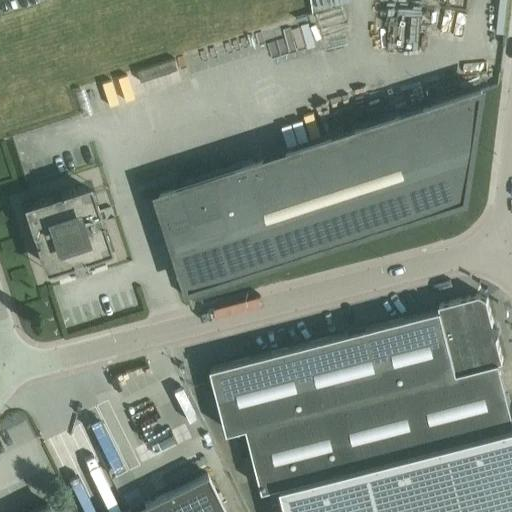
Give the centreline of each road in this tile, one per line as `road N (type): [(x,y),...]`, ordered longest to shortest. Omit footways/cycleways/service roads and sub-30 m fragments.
road 1 (tertiary): [(0,374),(505,242)]
road 2 (unknown): [(168,330),(121,146),(139,124),(176,105),(241,106)]
